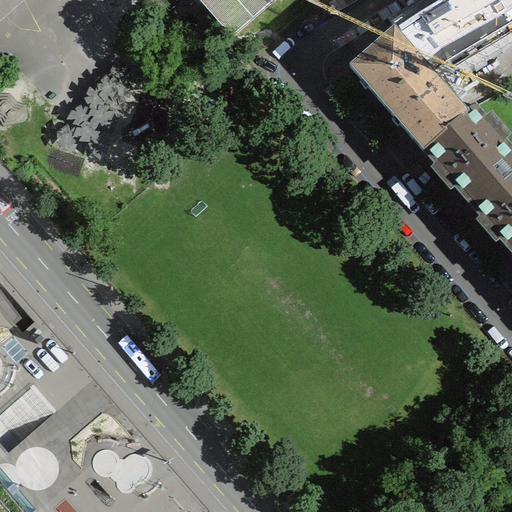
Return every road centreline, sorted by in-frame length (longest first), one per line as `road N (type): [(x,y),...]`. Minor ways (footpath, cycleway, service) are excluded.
road 1 (residential): [(393,0),(294,63),(511,319)]
road 2 (tertiary): [(0,217),(256,511)]
